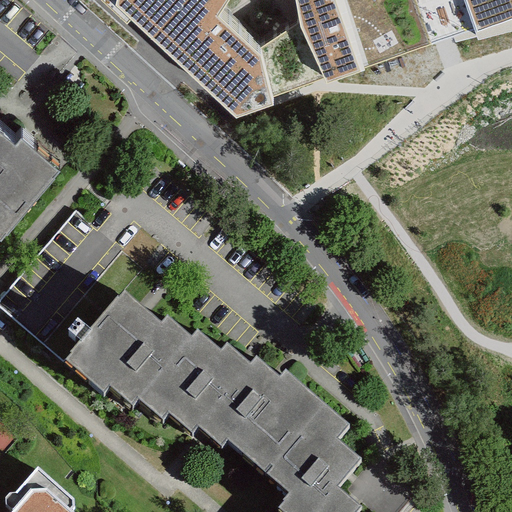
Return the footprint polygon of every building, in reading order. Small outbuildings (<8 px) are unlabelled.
[(132,17),(237,112),(273,101),(271,97),(320,80),(430,42),(417,0),(297,0),(299,18),(260,44),(222,9),(226,0),(108,0),(128,20),(132,17)] [(511,0),(417,0),(430,42),(443,38),(453,35),(457,43),(511,26),(511,0)] [(0,209),(51,150),(32,135),(12,117),(6,124),(0,118),(0,209)] [(149,309),(130,293),(97,332),(83,320),(73,332),(86,344),(69,364),(108,397),(114,390),(137,409),(143,403),(169,424),(175,417),(199,438),(205,431),(229,452),(235,445),(274,478),(280,471),(283,473),(277,480),(301,500),(290,511),(371,511),(361,503),(349,493),(373,465),(349,444),(361,430),(348,419),(296,374),(290,381),(282,375),(265,360),(260,367),(250,359),(236,347),(229,354),(205,333),(199,340),(173,318),(168,325),(149,309)] [(0,301),(0,307),(13,316),(20,304),(5,294),(0,301)] [(78,503),(42,471),(21,495),(13,496),(9,501),(10,509),(13,511),(16,511),(22,511),(21,511),(76,511),(79,510),(78,503)]
